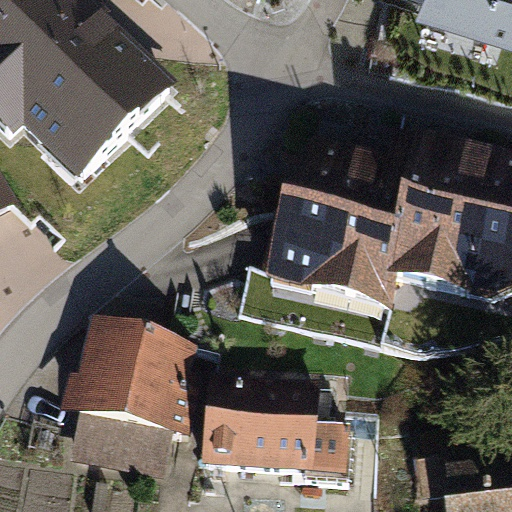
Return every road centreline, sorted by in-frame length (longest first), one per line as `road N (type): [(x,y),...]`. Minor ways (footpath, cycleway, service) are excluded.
road 1 (residential): [(0,379),(51,309),(204,193),(299,61)]
road 2 (residential): [(299,61),(362,86),(511,123)]
road 3 (residential): [(299,61),(226,34),(192,0)]
